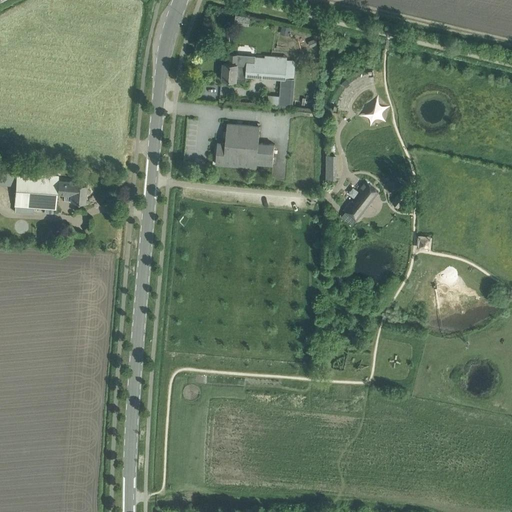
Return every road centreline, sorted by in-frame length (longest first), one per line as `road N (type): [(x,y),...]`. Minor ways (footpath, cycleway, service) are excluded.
road 1 (secondary): [(128,511),(164,50),(181,0)]
road 2 (track): [(308,0),(511,47)]
